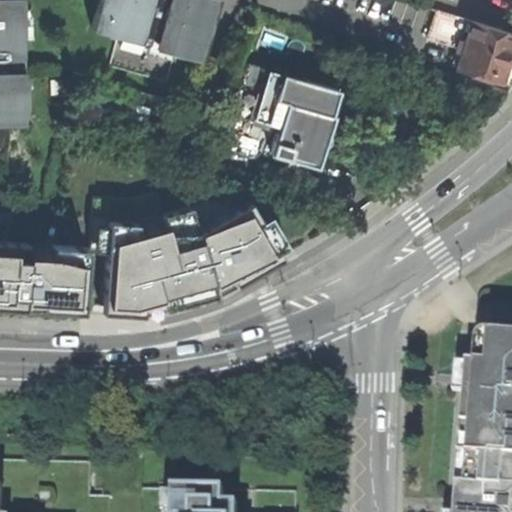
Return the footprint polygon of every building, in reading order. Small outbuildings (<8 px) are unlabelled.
[(0,0),(0,122),(5,122),(22,122),(20,67),(17,68),(16,38),(21,38),(20,8),(15,8),(14,0),(0,0)] [(14,0),(15,8),(20,8),(21,38),(16,38),(17,68),(20,67),(27,67),(26,38),(25,8),(25,0),(14,0)] [(116,34),(175,50),(200,57),(208,26),(206,25),(213,0),(98,0),(91,27),(116,34)] [(457,68),(500,82),(507,60),(511,43),(511,32),(435,9),(427,36),(457,45),(459,38),(466,40),(463,47),(457,68)] [(166,81),(175,50),(116,34),(108,65),(166,81)] [(457,45),(463,47),(466,40),(459,38),(457,45)] [(245,61),(229,113),(277,127),(270,152),(317,164),(323,146),(328,144),(331,141),(332,137),(330,133),(328,131),(330,123),(333,113),(330,113),(337,87),(245,61)] [(188,197),(190,206),(197,230),(245,202),(210,191),(188,197)] [(92,195),(88,246),(104,247),(106,220),(134,221),(138,231),(163,224),(161,214),(155,192),(129,197),(92,195)] [(190,206),(161,214),(163,224),(138,231),(134,221),(106,220),(104,247),(102,304),(101,312),(142,313),(143,303),(160,298),(163,307),(214,292),(212,283),(229,275),(234,283),(280,256),(277,250),(259,218),(250,203),(245,202),(197,230),(190,206)] [(267,213),(259,218),(277,250),(286,244),(267,213)] [(0,223),(14,223),(13,214),(0,214),(0,223)] [(27,243),(0,241),(0,305),(31,307),(81,310),(82,303),(84,246),(50,244),(49,254),(26,252),(27,243)] [(50,244),(27,243),(26,252),(49,254),(50,244)] [(88,246),(84,246),(82,303),(102,304),(104,247),(88,246)] [(223,289),(234,283),(229,275),(212,283),(214,292),(223,289)] [(142,313),(163,307),(160,298),(143,303),(142,313)] [(511,511),(511,334),(484,333),(481,334),(477,338),(476,342),(475,361),(468,362),(467,364),(465,392),(462,424),(470,425),(465,485),(457,485),(456,502),(463,502),(462,511),(511,511)] [(454,391),(465,392),(467,364),(456,363),(454,384),(454,391)] [(462,424),(457,485),(465,485),(470,425),(462,424)] [(223,488),(173,488),(172,511),(236,511),(237,503),(223,503),(223,488)]
